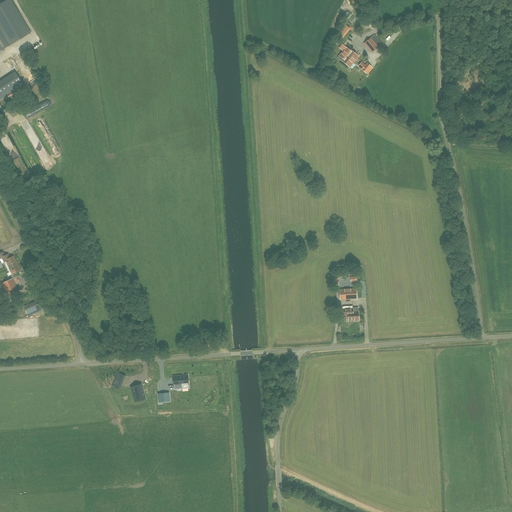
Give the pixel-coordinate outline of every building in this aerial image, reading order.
[(0,51),(30,33),(10,0),(7,0),(0,4),(0,51)] [(369,3),(363,0),(358,10),(364,13),(369,3)] [(334,38),(339,42),(349,28),(344,25),(334,38)] [(364,43),(372,53),(382,44),(374,35),(364,43)] [(350,67),(359,56),(350,50),(346,47),(339,56),(343,59),(341,60),(350,67)] [(371,67),(368,64),(367,63),(366,65),(362,62),(358,66),(362,70),(366,73),(371,67)] [(23,85),(15,73),(11,76),(19,88),(23,85)] [(3,252),(0,253),(0,259),(1,262),(3,260),(4,262),(6,261),(7,264),(5,265),(8,270),(10,269),(13,275),(21,270),(17,263),(17,264),(16,262),(16,261),(13,256),(10,258),(8,254),(5,256),(3,252)] [(2,284),(9,298),(19,293),(12,279),(2,284)] [(356,289),(340,290),(340,295),(340,299),(340,300),(345,299),(357,299),(356,289)] [(41,307),(37,300),(24,306),(28,314),(41,307)] [(358,321),(358,320),(359,320),(358,312),(353,313),(353,309),(352,309),(352,306),(343,307),(342,308),(342,309),(343,309),(343,316),(348,315),(349,321),(354,320),(354,321),(358,321)] [(188,375),(173,377),(174,390),(182,389),(181,385),(189,385),(188,375)] [(113,387),(118,389),(121,382),(116,380),(113,387)] [(135,399),(144,396),(141,385),(131,387),(132,393),(134,393),(135,399)] [(159,403),(170,402),(169,393),(158,394),(159,403)]
